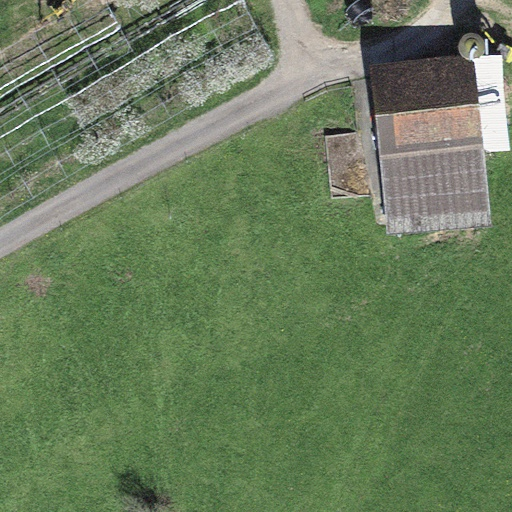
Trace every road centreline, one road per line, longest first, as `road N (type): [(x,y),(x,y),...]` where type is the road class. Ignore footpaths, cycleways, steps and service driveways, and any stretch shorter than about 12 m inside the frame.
road 1 (residential): [(297,0),(310,68),(276,104),(0,251)]
road 2 (track): [(452,0),(413,31),(310,68)]
